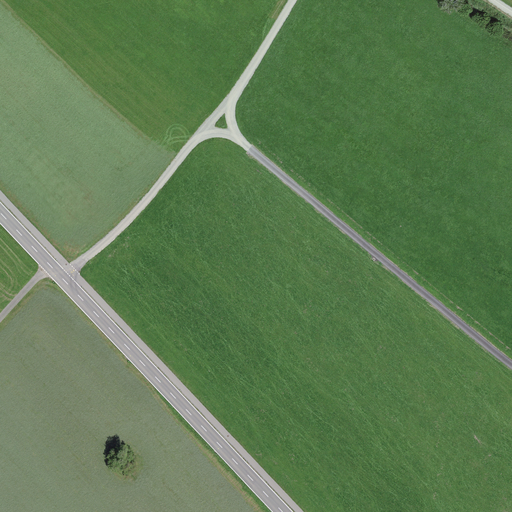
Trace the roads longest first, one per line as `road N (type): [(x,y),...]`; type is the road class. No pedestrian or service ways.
road 1 (secondary): [(281,511),(0,213)]
road 2 (track): [(201,127),(230,130),(511,366)]
road 3 (track): [(63,281),(157,187),(290,0)]
